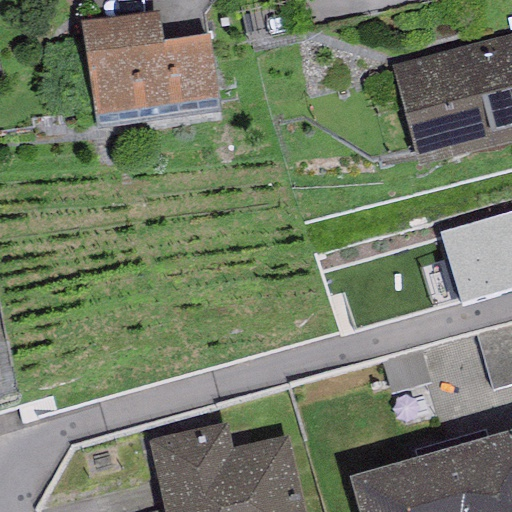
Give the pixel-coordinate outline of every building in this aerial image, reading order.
[(158,16),(81,26),(93,121),(216,105),(208,42),(162,48),(158,16)] [(511,37),(391,68),(417,173),(511,149),(511,37)] [(511,211),(437,234),(458,303),(511,287),(511,211)] [(511,326),(476,337),(493,393),(511,387),(511,326)] [(226,424),(147,443),(164,511),(304,511),(286,435),(232,448),(226,424)] [(511,511),(511,434),(350,482),(357,511),(511,511)]
